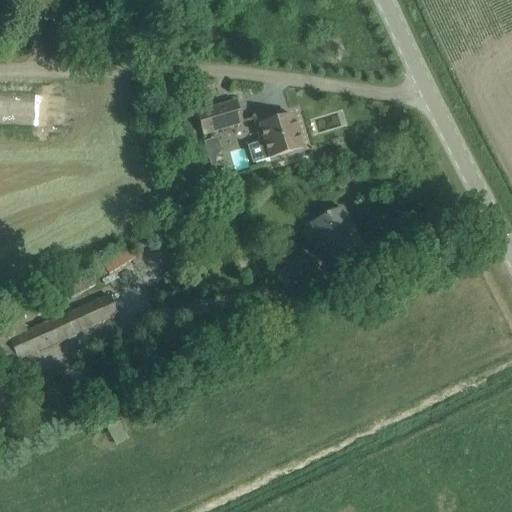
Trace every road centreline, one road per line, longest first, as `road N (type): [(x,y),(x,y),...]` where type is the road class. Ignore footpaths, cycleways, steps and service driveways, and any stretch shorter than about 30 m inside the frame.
road 1 (unclassified): [(421,87),(392,97),(205,66),(0,68)]
road 2 (tertiary): [(511,259),(421,87)]
